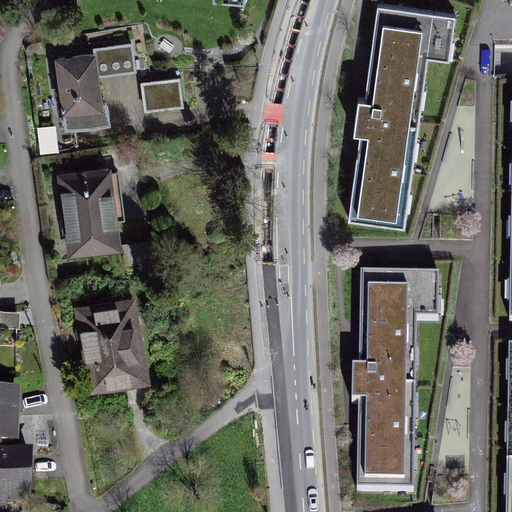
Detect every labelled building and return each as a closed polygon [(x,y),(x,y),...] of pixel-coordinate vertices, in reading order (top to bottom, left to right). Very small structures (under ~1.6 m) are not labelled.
[(445,14),(366,4),(355,95),(342,93),(338,131),(349,133),(339,214),(396,221),(416,54),(440,57),(445,14)] [(80,58),(44,64),(57,132),(104,123),(100,101),(88,103),(80,58)] [(169,79),(135,85),(140,115),(174,109),(169,79)] [(511,93),(503,93),(501,318),(511,318),(511,93)] [(97,172),(49,178),(59,255),(107,249),(97,172)] [(427,277),(346,276),(345,368),(333,368),(332,400),(347,400),(346,490),(404,491),(406,321),(427,322),(427,277)] [(124,299),(71,305),(80,383),(133,377),(124,299)] [(511,511),(511,349),(498,350),(498,511),(511,511)] [(11,454),(0,453),(0,500),(12,500),(11,454)]
